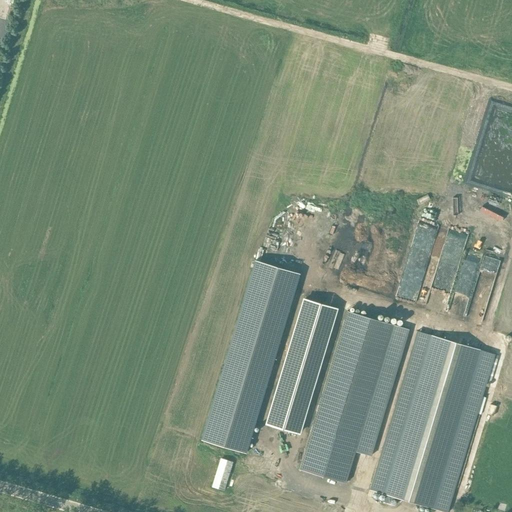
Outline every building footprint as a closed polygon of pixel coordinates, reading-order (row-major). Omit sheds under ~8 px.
[(364,218),(350,263),(370,269),(384,224),(364,218)] [(401,238),(395,263),(401,265),(401,264),(408,266),(416,232),(410,231),(408,240),(401,238)] [(302,255),(301,260),(314,264),(316,259),(302,255)] [(255,260),(201,440),(245,453),(299,274),(255,260)] [(300,469),(345,483),(355,451),(372,456),(410,329),(393,324),(347,311),(300,469)] [(435,510),(443,511),(447,511),(482,398),(469,394),(482,351),(428,335),(415,378),(408,376),(373,491),(381,493),(381,494),(385,495),(392,497),(435,510)] [(392,497),(385,495),(383,502),(390,504),(392,497)] [(315,501),(312,511),(337,511),(339,505),(315,501)]
